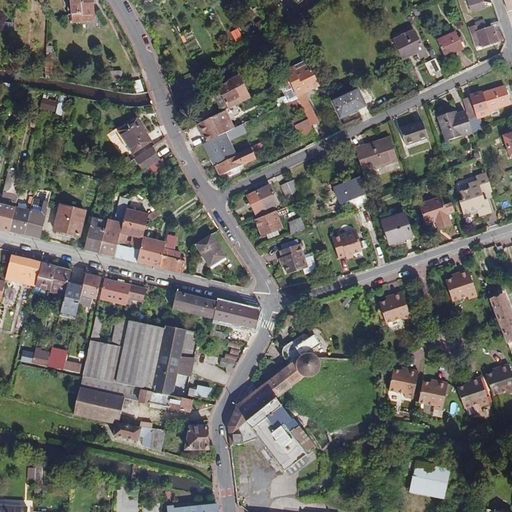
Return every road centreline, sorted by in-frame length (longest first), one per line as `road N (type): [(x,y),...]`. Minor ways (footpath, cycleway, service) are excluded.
road 1 (residential): [(211,200),(511,56)]
road 2 (residential): [(271,302),(0,239)]
road 3 (tertiary): [(271,302),(218,423),(231,511)]
road 4 (tertiary): [(117,0),(211,200)]
road 5 (residential): [(416,260),(271,302)]
